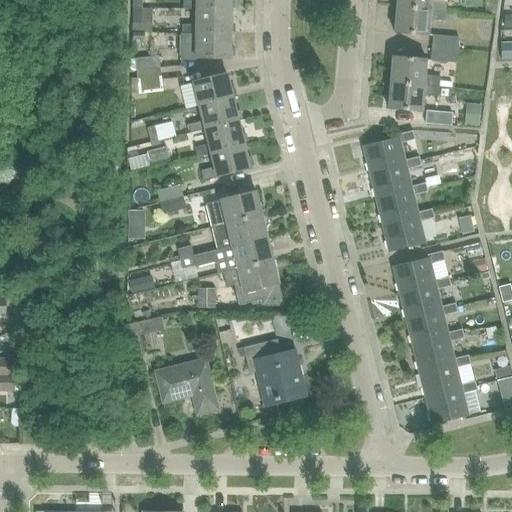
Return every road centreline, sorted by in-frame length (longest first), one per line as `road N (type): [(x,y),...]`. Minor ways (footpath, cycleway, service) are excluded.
road 1 (residential): [(380,467),(3,464)]
road 2 (residential): [(380,467),(295,122)]
road 3 (residential): [(295,122),(341,111),(350,0)]
road 4 (residential): [(511,463),(380,467)]
road 5 (residential): [(295,122),(278,47),(278,0)]
